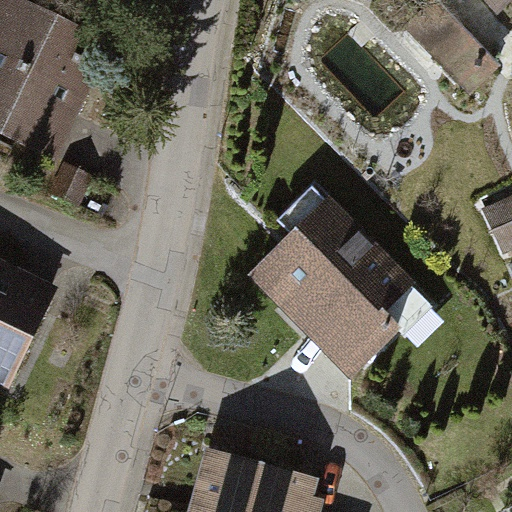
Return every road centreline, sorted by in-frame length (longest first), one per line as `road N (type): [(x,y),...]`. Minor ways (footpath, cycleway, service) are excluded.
road 1 (residential): [(133,368),(158,271),(202,0)]
road 2 (residential): [(133,368),(304,416),(360,447),(409,511)]
road 3 (residential): [(94,511),(133,368)]
